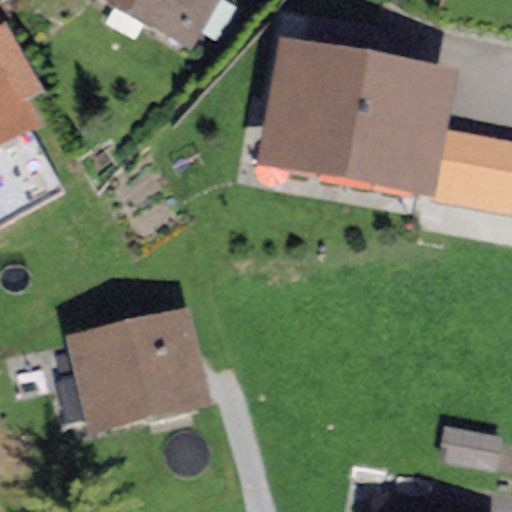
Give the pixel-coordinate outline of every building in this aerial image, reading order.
[(127,0),(188,34),(207,0),(127,0)] [(417,179),(434,90),(384,81),(392,42),(312,27),(305,67),(296,65),(280,154),(417,179)] [(0,42),(0,228),(61,195),(8,99),(35,85),(9,38),(0,42)] [(511,206),(511,155),(454,145),(445,195),(511,206)] [(97,417),(98,422),(196,400),(179,327),(81,350),(89,382),(60,389),(68,423),(97,417)] [(442,461),(493,471),(499,442),(447,432),(442,461)]
